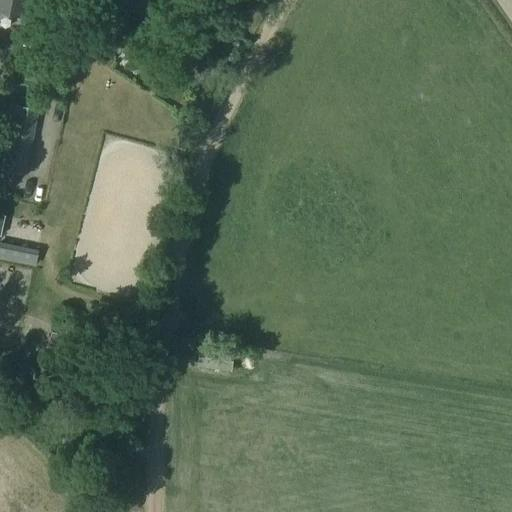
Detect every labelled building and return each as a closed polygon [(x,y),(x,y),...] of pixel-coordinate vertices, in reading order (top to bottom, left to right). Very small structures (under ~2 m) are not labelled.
[(0,0),(0,10),(30,16),(33,0),(0,0)] [(123,0),(150,18),(161,0),(123,0)] [(83,57),(91,24),(74,29),(70,45),(83,57)] [(35,130),(38,115),(18,111),(15,126),(35,130)] [(26,174),(29,159),(9,155),(6,170),(26,174)] [(0,247),(0,261),(34,268),(36,255),(0,247)] [(198,366),(230,370),(233,351),(200,346),(198,366)]
